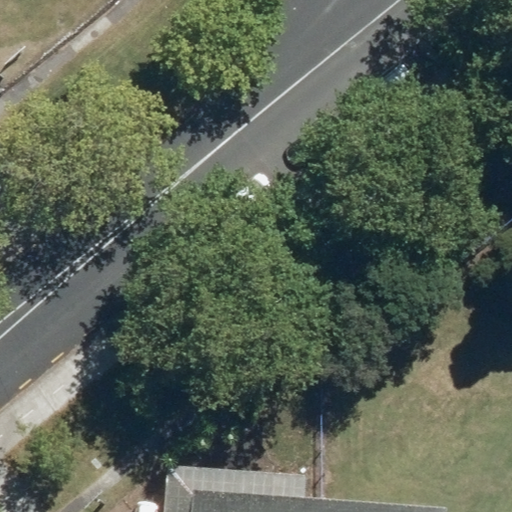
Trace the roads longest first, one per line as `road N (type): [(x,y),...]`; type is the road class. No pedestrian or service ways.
road 1 (tertiary): [(0,349),(326,83)]
road 2 (tertiary): [(326,83),(426,0)]
